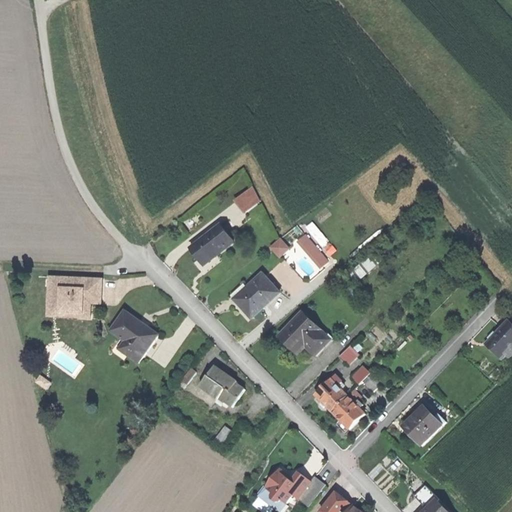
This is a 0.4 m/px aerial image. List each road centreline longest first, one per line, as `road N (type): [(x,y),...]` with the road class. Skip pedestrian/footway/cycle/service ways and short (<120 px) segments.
road 1 (track): [(36,0),(60,137),(77,180),(145,266)]
road 2 (residential): [(145,266),(341,462)]
road 3 (residential): [(341,462),(491,311)]
road 4 (track): [(0,266),(145,266)]
